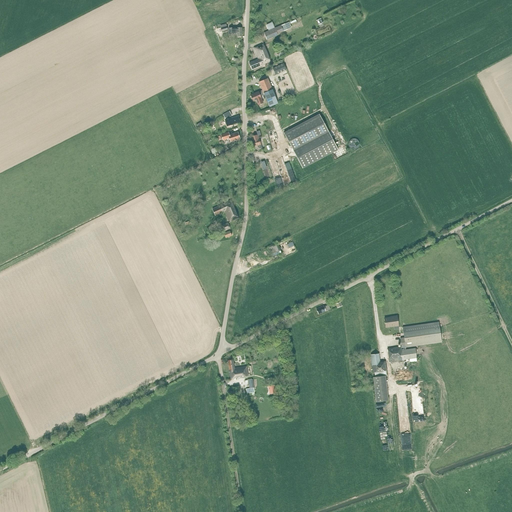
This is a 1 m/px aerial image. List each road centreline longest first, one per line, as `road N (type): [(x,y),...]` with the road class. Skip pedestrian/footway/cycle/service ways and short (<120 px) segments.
road 1 (unclassified): [(223,347),(245,220),(247,0)]
road 2 (unclassified): [(223,347),(511,201)]
road 3 (unclassified): [(0,469),(223,347)]
road 4 (track): [(240,511),(217,355)]
road 5 (track): [(511,343),(457,230)]
